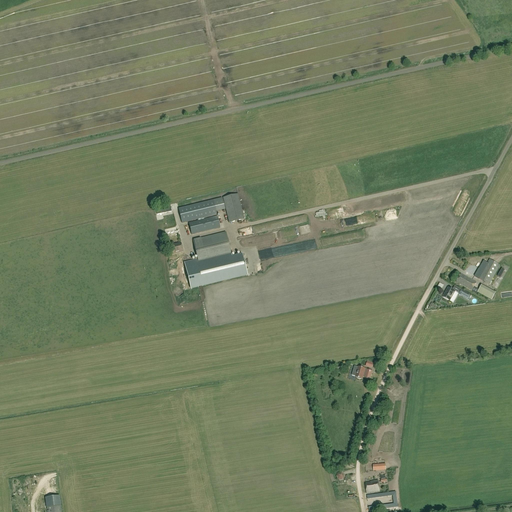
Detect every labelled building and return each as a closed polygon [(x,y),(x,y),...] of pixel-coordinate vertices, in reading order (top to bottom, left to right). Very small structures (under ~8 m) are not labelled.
[(244,220),(238,195),(223,198),(229,223),(244,220)] [(178,209),(182,224),(217,215),(216,212),(224,210),(222,199),(178,209)] [(171,212),(170,206),(156,208),(157,214),(171,212)] [(189,224),(190,229),(191,235),(220,228),(217,217),(189,224)] [(225,232),(193,240),(199,265),(231,257),(225,232)] [(169,246),(171,255),(182,252),(180,244),(169,246)] [(469,264),(467,268),(465,271),(489,285),(500,266),(490,260),(488,263),(484,261),(479,270),(469,264)] [(482,286),(479,291),(477,290),(477,289),(474,288),(477,283),(461,274),(456,282),(477,294),(477,293),(492,301),(496,293),(482,286)] [(450,301),(455,292),(448,288),(443,298),(450,301)] [(469,300),(471,296),(462,291),(459,295),(469,300)] [(365,379),(370,380),(372,371),(367,370),(367,371),(364,370),(365,369),(359,368),(354,367),(352,376),(357,377),(356,378),(357,378),(358,379),(360,380),(361,379),(362,379),(362,377),(365,378),(365,379)] [(380,491),(378,481),(365,483),(367,493),(380,491)] [(396,492),(367,496),(367,499),(393,496),(394,505),(369,508),(369,511),(398,507),(396,492)]
